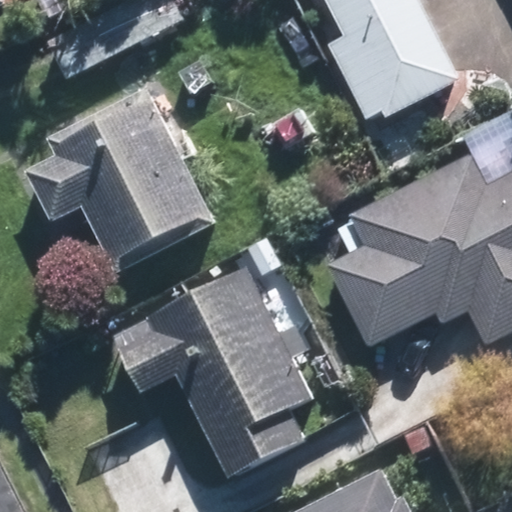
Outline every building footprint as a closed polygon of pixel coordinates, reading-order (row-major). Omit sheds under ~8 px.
[(73,74),(180,19),(169,0),(122,0),(53,35),(73,74)] [(331,0),(348,32),(330,41),(371,123),(462,77),(422,0),(331,0)] [(225,219),(155,84),(59,133),(67,149),(35,166),(62,219),(94,202),(129,268),(225,219)] [(319,126),(305,102),(277,118),(290,141),(319,126)] [(365,245),(329,263),(371,347),(466,299),(487,340),(511,327),(511,171),(485,185),(470,156),(350,216),(365,245)] [(256,264),(121,329),(151,389),(189,369),(239,471),(314,435),(299,405),(322,395),(256,264)] [(425,511),(416,492),(409,496),(392,462),(292,511),(425,511)]
